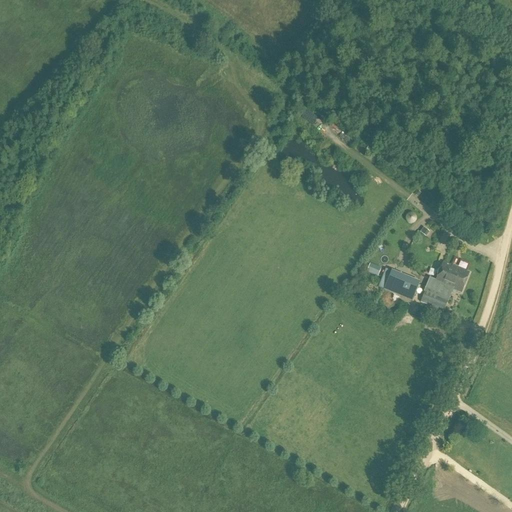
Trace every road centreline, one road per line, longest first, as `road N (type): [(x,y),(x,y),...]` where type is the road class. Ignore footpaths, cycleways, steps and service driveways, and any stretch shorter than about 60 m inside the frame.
road 1 (track): [(148,0),(218,44),(257,118),(29,472),(30,489),(67,511)]
road 2 (track): [(395,511),(475,337)]
road 3 (unclassified): [(475,337),(511,208)]
